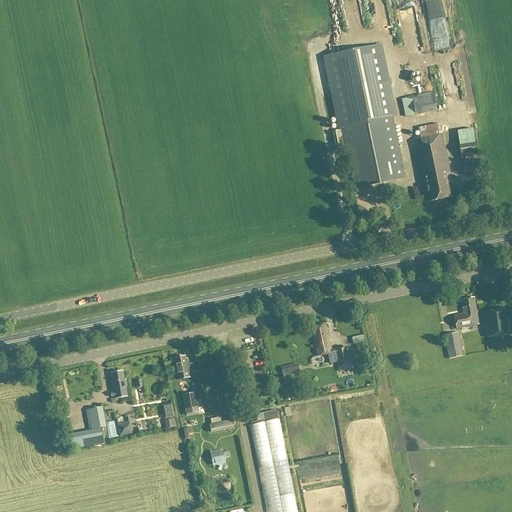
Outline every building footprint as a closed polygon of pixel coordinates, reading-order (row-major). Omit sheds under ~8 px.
[(355,7),(347,9),(351,24),(359,22),(355,7)] [(312,26),(313,32),(318,32),(319,37),(333,35),(332,24),(312,26)] [(354,189),(404,179),(392,119),(394,118),(380,46),(324,57),(339,129),(341,129),(354,189)] [(405,117),(437,111),(433,94),(401,100),(405,117)] [(429,202),(442,199),(456,196),(454,189),(451,189),(450,186),(447,187),(444,175),(449,174),(439,125),(418,129),(421,147),(413,149),(417,170),(419,169),(423,188),(426,188),(429,202)] [(472,132),(463,134),(456,135),(464,176),(478,173),(477,165),(479,164),(472,132)] [(460,300),(462,315),(454,316),(455,329),(478,325),(474,298),(460,300)] [(506,309),(482,312),(486,338),(510,335),(506,309)] [(317,356),(327,354),(329,364),(338,363),(340,371),(350,369),(345,347),(330,350),(324,325),(311,328),(317,356)] [(444,336),(448,359),(462,357),(458,333),(444,336)] [(176,358),(173,359),(174,362),(172,362),(175,380),(191,377),(190,372),(192,371),(191,363),(188,364),(187,359),(185,359),(184,357),(182,357),(180,355),(176,356),(176,358)] [(297,364),(280,367),(282,376),(299,373),(297,364)] [(110,383),(113,400),(121,398),(121,403),(131,401),(129,387),(127,388),(125,380),(124,380),(122,371),(110,373),(111,383),(110,383)] [(194,393),(182,395),(185,410),(197,408),(194,393)] [(169,404),(161,406),(163,420),(172,418),(169,404)] [(296,511),(278,420),(277,420),(275,409),(248,416),(250,425),(249,426),(265,511),(296,511)] [(99,410),(86,412),(89,431),(102,428),(99,410)] [(118,425),(120,436),(132,434),(129,422),(118,425)] [(102,444),(99,430),(71,436),(74,450),(102,444)] [(212,465),(224,462),(222,452),(210,455),(212,465)]
